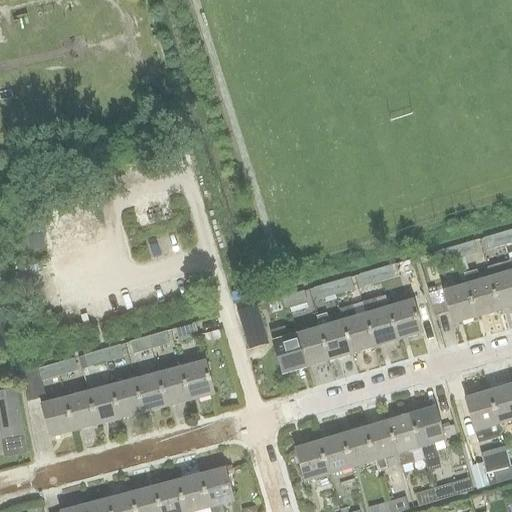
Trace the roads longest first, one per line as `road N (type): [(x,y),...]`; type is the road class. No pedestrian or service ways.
road 1 (residential): [(255,424),(511,347)]
road 2 (residential): [(0,493),(255,424)]
